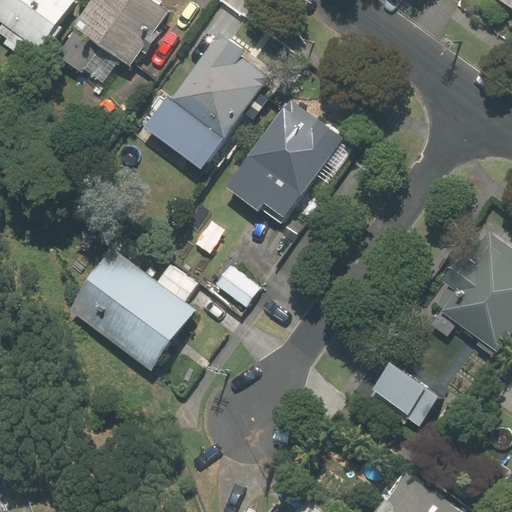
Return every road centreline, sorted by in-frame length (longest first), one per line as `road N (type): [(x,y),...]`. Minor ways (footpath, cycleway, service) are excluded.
road 1 (residential): [(254,411),(477,102)]
road 2 (residential): [(477,102),(335,0)]
